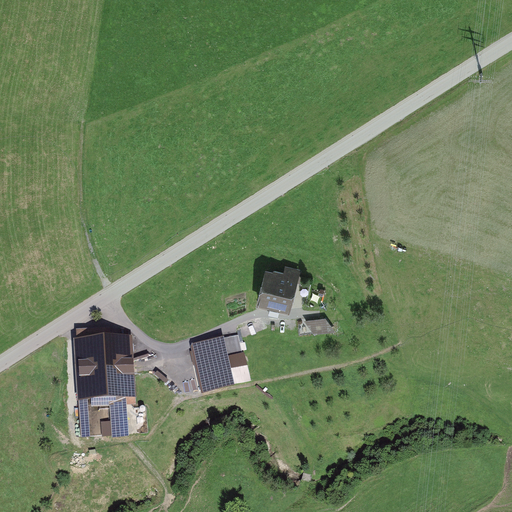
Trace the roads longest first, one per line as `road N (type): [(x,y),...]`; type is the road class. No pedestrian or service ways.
road 1 (tertiary): [(0,363),(511,40)]
road 2 (track): [(110,292),(87,237),(81,122)]
